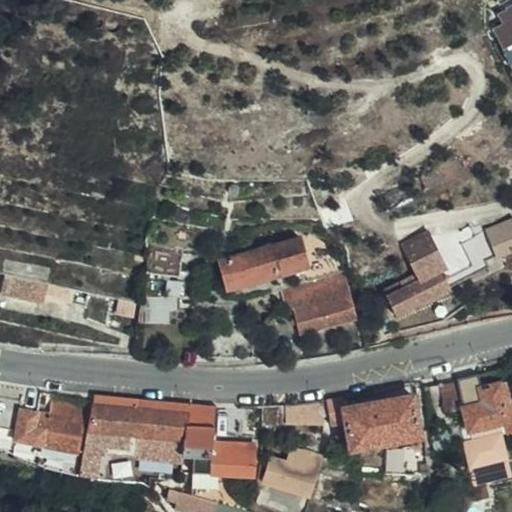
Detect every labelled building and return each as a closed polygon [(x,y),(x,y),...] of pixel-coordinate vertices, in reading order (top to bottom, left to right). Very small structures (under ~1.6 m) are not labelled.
[(488,31),(501,49),(511,42),(511,3),(510,1),(500,8),(506,19),(488,31)] [(239,194),(239,191),(238,187),(234,184),(230,184),(226,186),(225,189),(224,191),(224,192),(225,194),(226,196),(229,198),(232,199),(236,198),(238,195),(239,194)] [(510,219),(483,229),(495,257),(511,250),(511,223),(510,219)] [(467,225),(432,242),(437,252),(458,242),(472,235),(467,225)] [(378,289),(382,297),(435,271),(444,267),(437,252),(432,242),(426,229),(398,242),(412,273),(378,289)] [(472,235),(458,242),(469,264),(440,279),(445,288),(485,269),(482,263),(495,257),(483,229),(472,235)] [(341,270),(345,268),(341,251),(308,258),(301,233),(219,258),(226,286),(294,264),(297,270),(303,269),(306,279),(341,270)] [(435,271),(440,279),(469,264),(458,242),(437,252),(444,267),(435,271)] [(306,279),(279,286),(285,308),(294,306),(300,327),(352,313),(341,270),(306,279)] [(440,279),(435,271),(382,297),(390,314),(445,288),(440,279)] [(474,373),(455,379),(469,439),(462,441),(468,465),(504,457),(498,432),(511,428),(511,418),(504,381),(478,387),(474,373)] [(325,396),(330,417),(345,414),(351,443),(408,432),(410,443),(421,440),(410,387),(342,401),(340,393),(325,396)] [(90,395),(87,405),(137,410),(138,399),(90,395)] [(76,421),(84,422),(87,408),(71,405),(69,418),(44,414),(32,412),(33,402),(0,396),(0,436),(71,452),(76,421)] [(138,399),(137,410),(182,414),(182,421),(209,422),(210,406),(138,399)] [(71,405),(47,401),(44,414),(69,418),(71,405)] [(84,422),(82,429),(135,434),(137,410),(87,405),(87,408),(84,422)] [(158,436),(177,438),(176,450),(188,450),(200,450),(208,450),(208,443),(209,422),(182,421),(182,414),(137,410),(135,434),(158,436)] [(157,452),(158,436),(135,434),(82,429),(77,450),(97,452),(99,442),(109,443),(109,447),(157,452)] [(251,444),(208,443),(208,450),(200,450),(199,465),(207,465),(206,474),(248,476),(251,444)] [(305,494),(318,455),(284,446),(279,461),(265,457),(257,481),(284,489),(305,494)] [(199,465),(200,450),(188,450),(188,473),(206,474),(207,465),(199,465)] [(246,511),(247,511),(197,496),(163,488),(160,499),(169,502),(167,508),(181,511),(246,511)] [(302,504),(305,494),(284,489),(281,498),(302,504)]
